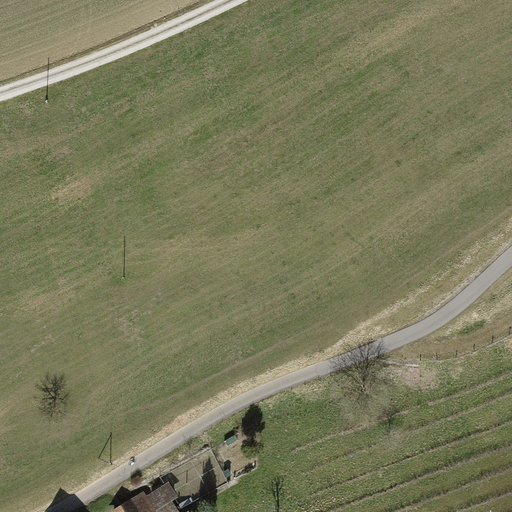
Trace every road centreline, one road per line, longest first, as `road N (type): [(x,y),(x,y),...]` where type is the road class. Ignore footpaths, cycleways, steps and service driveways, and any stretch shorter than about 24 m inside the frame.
road 1 (track): [(52,511),(276,383),(451,311),(511,258)]
road 2 (track): [(0,92),(75,69),(224,0)]
